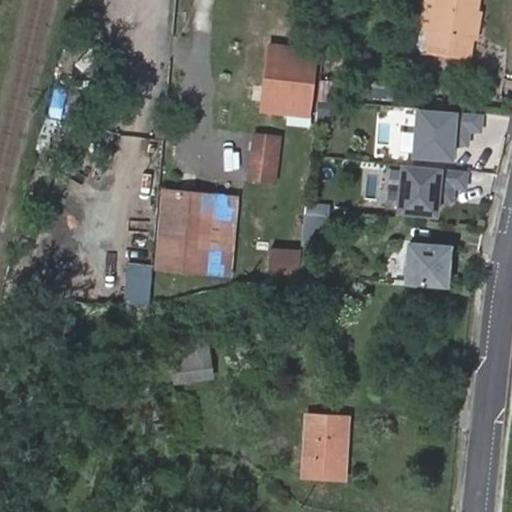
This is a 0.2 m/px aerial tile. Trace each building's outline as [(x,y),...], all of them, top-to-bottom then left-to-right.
[(428,0),(425,30),(433,31),(437,0),(428,0)] [(437,0),(433,31),(431,49),(471,55),(474,36),(477,9),(478,0),(437,0)] [(477,9),(474,36),(480,37),(483,10),(477,9)] [(431,49),(433,31),(425,30),(422,48),(431,49)] [(311,110),(316,68),(292,66),(287,107),(311,110)] [(316,78),(314,102),(332,103),(334,80),(316,78)] [(462,141),(463,127),(480,128),(482,112),(420,107),(418,130),(410,129),(408,153),(452,157),(453,140),(462,141)] [(284,136),(255,133),(250,178),(279,182),(284,136)] [(467,186),(469,170),(407,163),(405,186),(396,185),(393,211),(438,216),(440,197),(448,198),(450,184),(467,186)] [(213,196),(162,192),(154,269),(206,273),(213,196)] [(304,201),(303,237),(326,238),(328,202),(304,201)] [(447,287),(451,246),(410,242),(406,284),(447,287)] [(300,251),(271,249),(268,279),(296,279),(300,251)] [(148,304),(151,264),(124,262),(122,302),(148,304)] [(322,315),(339,316),(341,285),(304,284),(304,298),(323,299),(322,315)] [(175,382),(213,376),(207,335),(159,342),(162,363),(171,362),(175,382)] [(347,417),(308,416),(305,471),(344,475),(347,417)]
